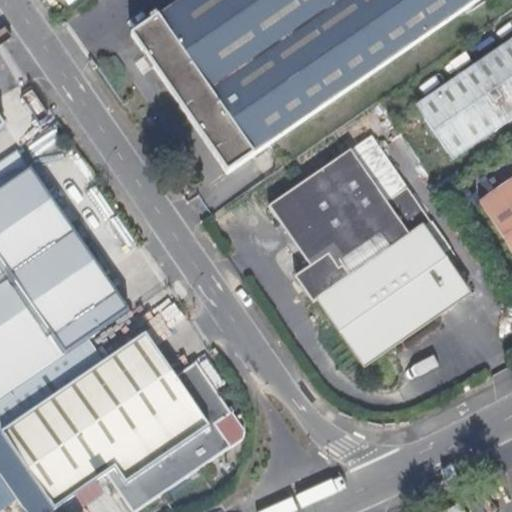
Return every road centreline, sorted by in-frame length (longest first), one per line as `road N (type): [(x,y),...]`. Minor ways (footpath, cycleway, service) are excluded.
road 1 (unclassified): [(9,0),(316,432),(387,479)]
road 2 (unclassified): [(387,479),(511,415)]
